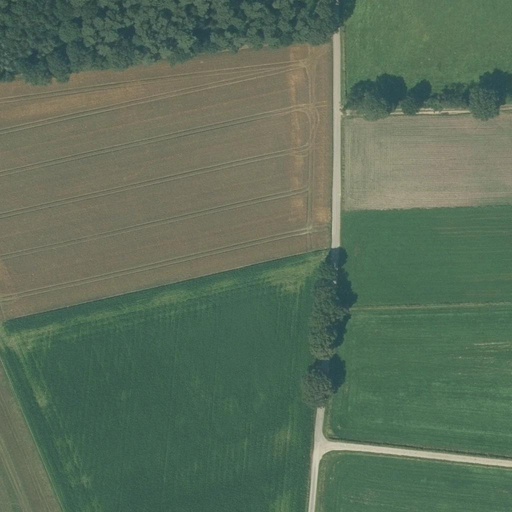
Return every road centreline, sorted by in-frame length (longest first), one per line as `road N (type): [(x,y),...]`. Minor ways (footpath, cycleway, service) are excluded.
road 1 (track): [(334,0),(333,236),(316,444)]
road 2 (track): [(511,104),(334,108)]
